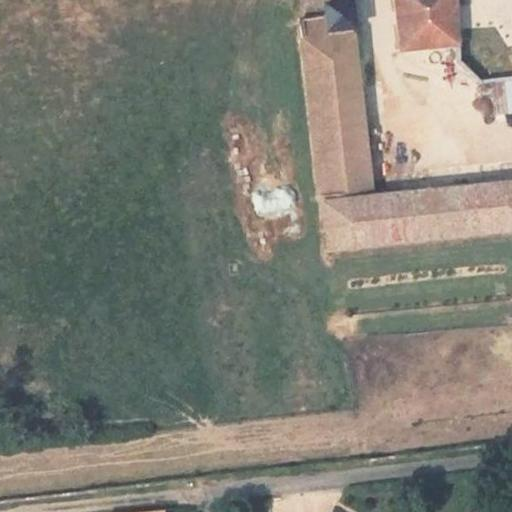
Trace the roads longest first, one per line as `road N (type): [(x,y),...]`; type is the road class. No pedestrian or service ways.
road 1 (unclassified): [(511,459),(216,492),(211,511)]
road 2 (track): [(40,511),(216,492)]
